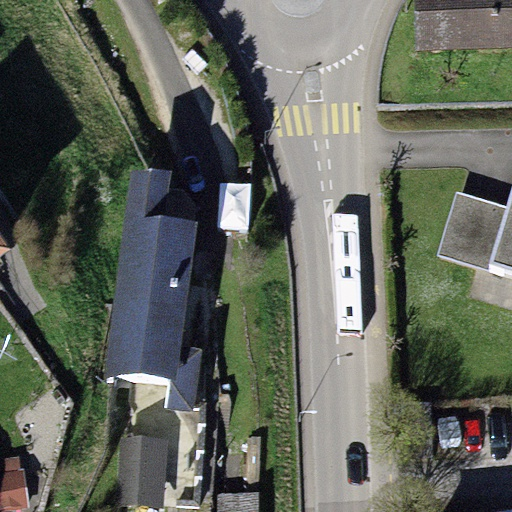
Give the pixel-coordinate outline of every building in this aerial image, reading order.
[(511,0),(415,0),(417,55),(511,52),(511,0)] [(131,222),(109,379),(167,386),(168,383),(186,386),(188,361),(171,359),(195,214),(184,194),(170,191),(157,181),(131,203),(133,222),(131,222)] [(511,207),(458,192),(439,257),(511,277),(511,207)] [(123,449),(117,502),(155,506),(161,453),(123,449)] [(0,511),(30,507),(25,471),(22,471),(20,458),(0,460),(0,511)] [(221,501),(220,511),(256,511),(257,501),(221,501)]
